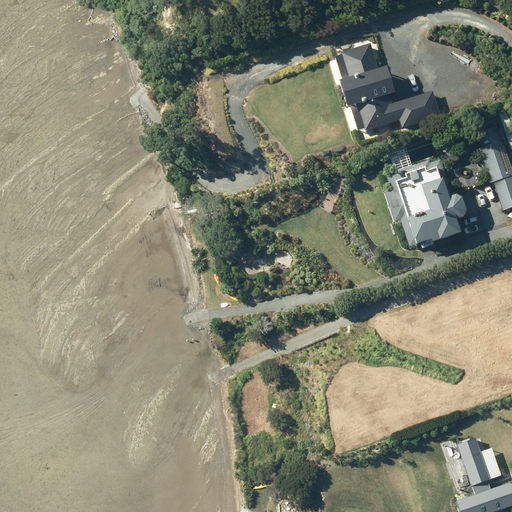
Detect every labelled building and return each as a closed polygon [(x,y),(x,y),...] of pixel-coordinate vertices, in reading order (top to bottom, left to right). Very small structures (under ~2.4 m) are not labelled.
[(341,83),(338,84),(346,110),(350,108),(357,132),(364,130),(364,132),(398,122),(401,130),(439,119),(432,93),(389,106),(386,98),(391,97),(383,70),(377,71),(369,46),(340,54),(341,57),(334,59),(341,83)] [(478,152),(489,185),(493,184),(503,212),(511,209),(511,172),(497,129),(476,136),(481,151),(478,152)] [(385,179),(390,192),(384,194),(393,223),(399,221),(408,249),(414,247),(415,249),(430,244),(431,247),(438,244),(438,246),(460,238),(455,224),(463,222),(465,216),(461,202),(455,200),(453,200),(439,161),(428,165),(427,162),(395,173),(396,176),(385,179)] [(480,437),(456,444),(459,451),(452,453),(463,494),(456,496),(460,511),(503,511),(503,509),(511,506),(511,487),(511,484),(492,489),(489,479),(498,477),(491,449),(483,451),(480,437)] [(266,484),(248,484),(248,499),(266,499),(266,484)]
